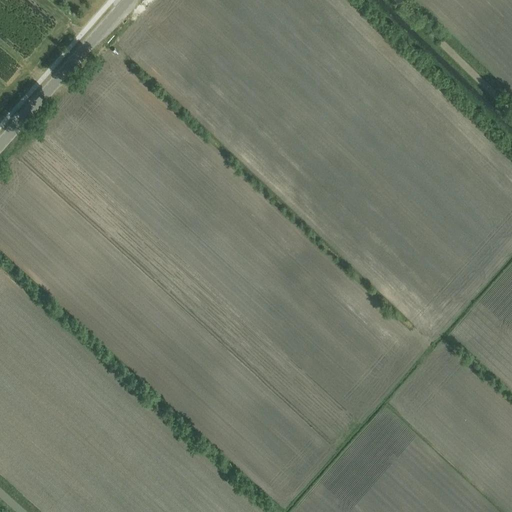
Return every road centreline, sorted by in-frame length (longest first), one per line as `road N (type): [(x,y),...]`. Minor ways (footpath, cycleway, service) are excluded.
road 1 (tertiary): [(0,145),(129,0)]
road 2 (unclassified): [(511,110),(398,0)]
